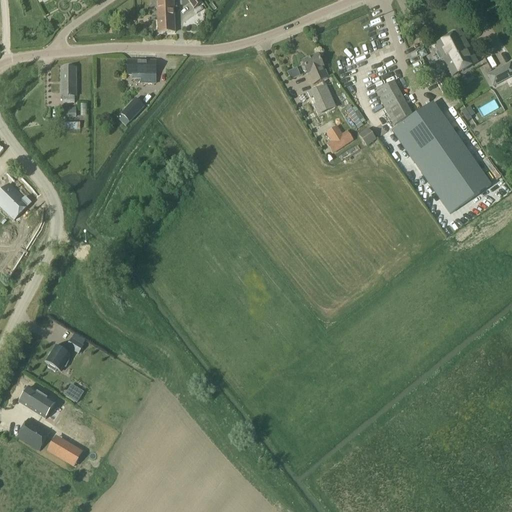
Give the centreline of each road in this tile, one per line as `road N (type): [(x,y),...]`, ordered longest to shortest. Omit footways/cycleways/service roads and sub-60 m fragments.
road 1 (unclassified): [(0,63),(115,48),(223,51),(358,0)]
road 2 (unclassified): [(0,350),(57,232),(51,195),(0,124)]
